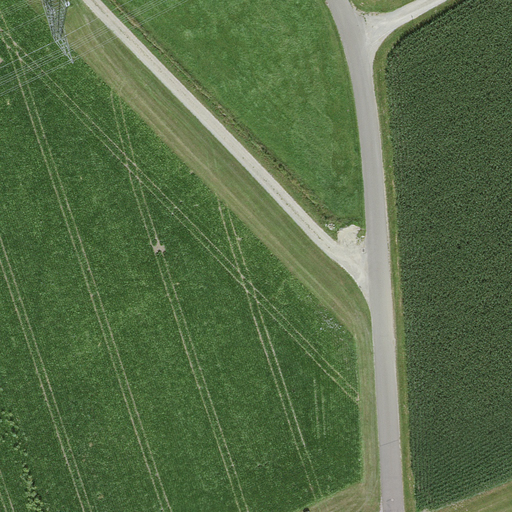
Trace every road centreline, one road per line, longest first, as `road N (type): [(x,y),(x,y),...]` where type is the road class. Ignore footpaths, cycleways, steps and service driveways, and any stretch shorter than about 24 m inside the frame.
road 1 (unclassified): [(394,511),(367,101),(359,44),(340,0)]
road 2 (track): [(381,295),(88,0)]
